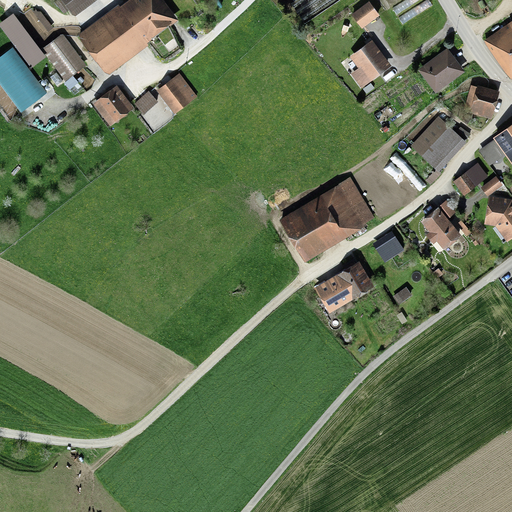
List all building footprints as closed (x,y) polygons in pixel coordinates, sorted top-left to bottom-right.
[(65,0),(73,10),(85,0),(65,0)] [(138,0),(86,40),(104,64),(168,15),(156,0),(138,0)] [(303,22),(336,0),(292,0),(290,2),(303,22)] [(369,3),(353,13),(362,26),(378,16),(369,3)] [(511,31),(495,43),(510,65),(511,63),(511,31)] [(64,78),(78,70),(60,41),(47,50),(64,78)] [(370,44),(354,55),(363,68),(353,75),(360,85),(386,68),(370,44)] [(422,70),(436,87),(458,70),(445,53),(422,70)] [(179,81),(162,93),(176,111),(192,99),(179,81)] [(471,91),(466,109),(486,114),(491,97),(471,91)] [(112,121),(126,109),(111,92),(97,105),(112,121)] [(440,126),(419,153),(438,167),(459,141),(440,126)] [(511,127),(496,140),(511,159),(511,127)] [(467,173),(457,180),(464,190),(475,183),(467,173)] [(495,176),(482,186),(488,194),(501,185),(495,176)] [(303,253),(367,217),(345,179),(333,187),(339,197),(287,226),(303,253)] [(506,232),(511,228),(511,207),(510,204),(494,216),(506,232)] [(441,244),(454,235),(437,210),(424,219),(441,244)] [(472,232),(463,220),(458,224),(467,235),(472,232)] [(336,305),(365,285),(351,265),(322,286),(336,305)] [(407,288),(399,294),(404,301),(412,295),(407,288)]
